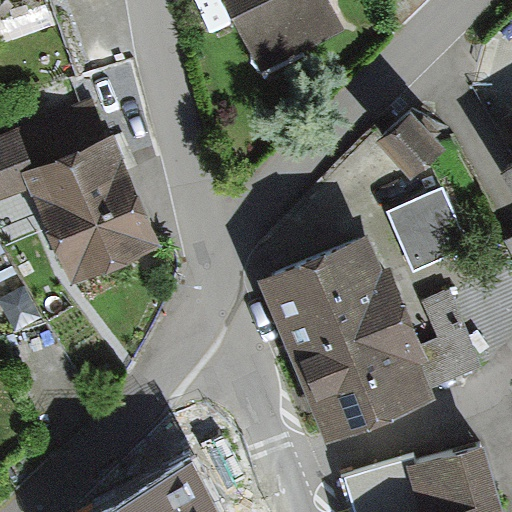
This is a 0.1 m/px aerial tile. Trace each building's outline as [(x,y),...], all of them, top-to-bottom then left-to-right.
[(0,0),(0,10),(1,13),(35,0),(0,0)] [(227,0),(260,65),(348,22),(337,0),(227,0)] [(448,127),(410,87),(375,121),(414,161),(448,127)] [(72,271),(165,230),(114,116),(32,153),(21,157),(31,180),(72,271)] [(19,120),(0,127),(0,192),(31,180),(21,157),(32,153),(19,120)] [(511,143),(500,151),(511,170),(511,143)] [(444,178),(387,203),(414,265),(471,240),(444,178)] [(259,261),(327,426),(437,380),(422,344),(429,341),(427,335),(390,247),(383,250),(369,215),(259,261)] [(451,284),(424,295),(439,330),(457,372),(483,361),(451,284)] [(457,372),(439,330),(427,335),(429,341),(422,344),(437,380),(457,372)] [(341,467),(353,511),(509,511),(486,427),(341,467)] [(221,511),(193,457),(87,511),(221,511)]
